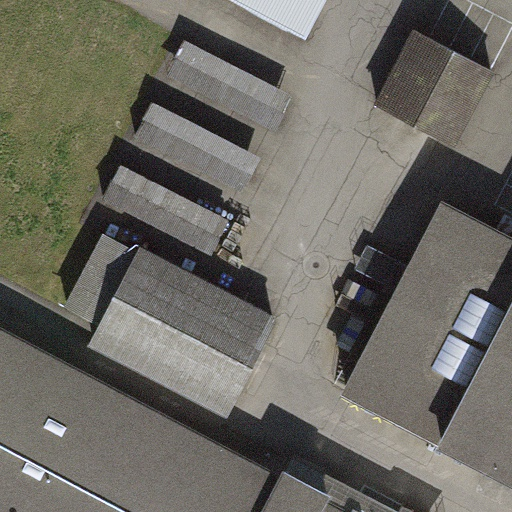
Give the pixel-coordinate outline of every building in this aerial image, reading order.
[(238,0),(295,29),(310,0),(238,0)] [(413,26),(374,97),(451,139),(490,69),(413,26)] [(282,126),(299,83),(185,39),(169,82),(282,126)] [(253,182),(266,140),(153,106),(141,148),(253,182)] [(108,200),(218,247),(234,210),(124,163),(108,200)] [(511,220),(443,184),(346,370),(511,456),(511,220)] [(223,413),(282,307),(138,228),(79,334),(223,413)] [(277,467),(0,322),(0,511),(442,511),(444,509),(295,432),(277,467)]
